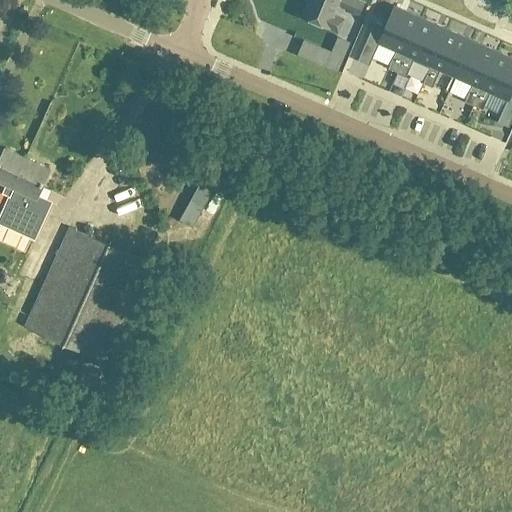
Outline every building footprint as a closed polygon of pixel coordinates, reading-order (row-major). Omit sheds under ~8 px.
[(360,14),(365,2),(359,0),(309,0),(303,16),(339,31),(339,30),(344,18),(333,13),(337,4),(360,14)] [(375,23),(365,45),(377,50),(379,45),(396,52),(388,69),(397,73),(421,19),(406,12),(400,10),(395,7),(388,23),(386,28),(375,23)] [(421,19),(397,73),(406,77),(414,60),(430,67),(447,30),(442,28),(436,26),(421,19)] [(430,67),(423,84),(433,89),(440,71),(456,78),(472,41),(468,39),(462,37),(447,30),(430,67)] [(472,41),(456,78),(472,86),(465,103),(474,107),(498,52),(482,46),(476,43),(472,41)] [(511,58),(498,52),(474,107),(483,111),(490,93),(507,101),(505,106),(511,109),(511,58)] [(332,53),(326,68),(337,73),(344,58),(332,53)] [(5,147),(0,157),(0,178),(6,182),(2,192),(9,196),(10,196),(27,157),(6,148),(6,147),(5,147)] [(9,196),(0,215),(0,221),(34,237),(51,201),(37,195),(50,167),(49,167),(48,167),(27,157),(10,196),(9,196)] [(102,360),(147,261),(71,227),(27,325),(102,360)] [(6,242),(3,251),(21,255),(24,246),(6,242)]
